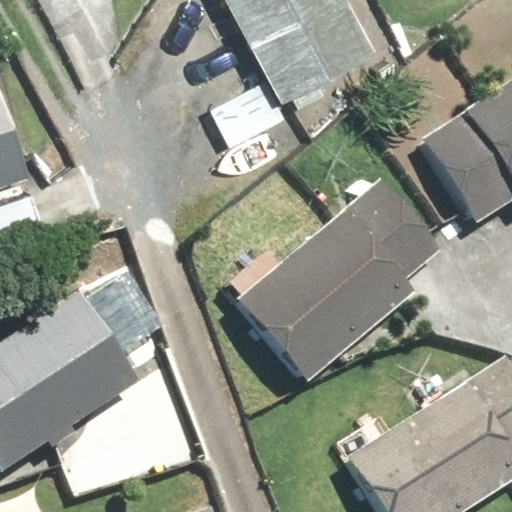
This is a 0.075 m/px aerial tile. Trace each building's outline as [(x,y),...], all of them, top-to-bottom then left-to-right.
[(334,0),(209,0),(256,94),(357,44),(334,0)] [(502,207),(511,200),(511,68),(398,143),(452,225),(496,197),(502,207)] [(358,180),(213,301),(288,390),(399,298),(388,284),(422,256),(358,180)] [(20,186),(0,193),(0,249),(39,235),(20,186)] [(0,464),(119,386),(58,294),(0,332),(0,464)] [(511,451),(511,398),(488,360),(326,460),(358,511),(448,511),(506,476),(496,461),(511,451)]
